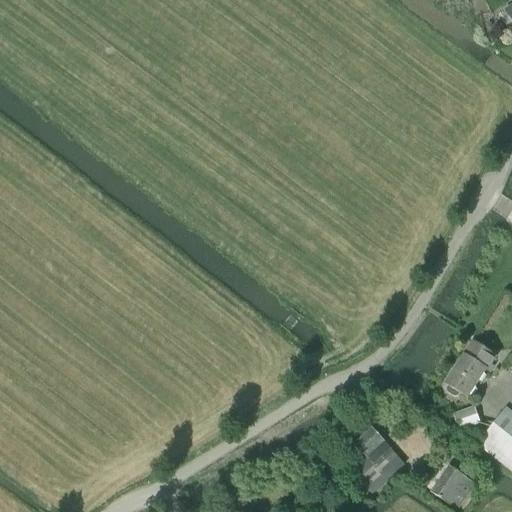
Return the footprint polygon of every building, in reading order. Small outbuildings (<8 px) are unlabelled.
[(468,402),(495,358),(473,344),(446,388),(468,402)] [(474,408),(453,416),(458,431),(479,423),(474,408)] [(511,414),(506,409),(477,447),(511,474),(511,414)] [(383,444),(378,439),(371,431),(353,447),(365,461),(366,460),(373,468),(389,454),(382,445),(383,444)] [(457,511),(475,483),(449,466),(431,494),(457,511)]
